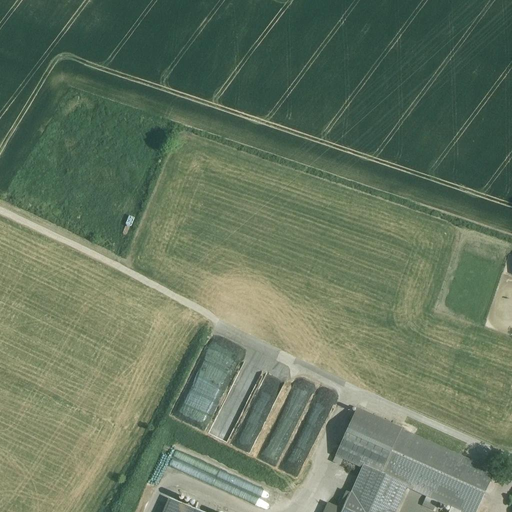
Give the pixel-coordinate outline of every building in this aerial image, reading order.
[(205,370),(224,370),(225,354),(205,353),(205,370)] [(225,359),(226,382),(231,381),(231,366),(234,366),(233,359),(225,359)] [(402,429),(357,409),(336,456),(364,469),(380,476),(401,430),(402,429)] [(308,453),(318,438),(306,430),(302,437),(308,441),(303,450),(308,453)] [(476,511),(495,471),(401,430),(380,476),(407,488),(426,497),(438,502),(440,503),(446,506),(451,508),(460,511),(476,511)] [(380,476),(364,469),(352,496),(368,504),(386,511),(395,511),(407,488),(380,476)] [(344,511),(352,496),(348,494),(340,511),(329,506),(326,511),(344,511)] [(344,511),(364,511),(368,504),(352,496),(344,511)] [(438,502),(426,497),(423,505),(434,511),(438,502)] [(195,511),(172,501),(166,511),(195,511)]
